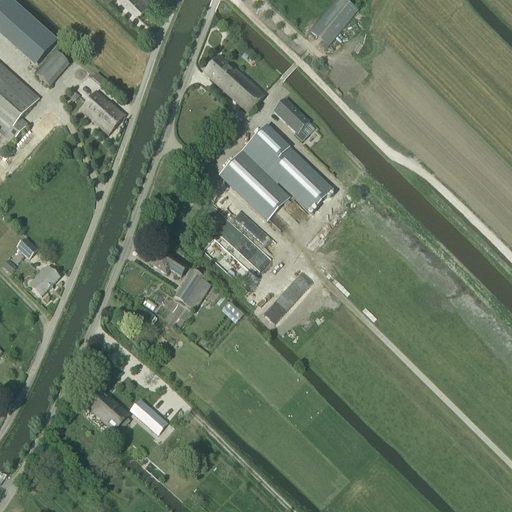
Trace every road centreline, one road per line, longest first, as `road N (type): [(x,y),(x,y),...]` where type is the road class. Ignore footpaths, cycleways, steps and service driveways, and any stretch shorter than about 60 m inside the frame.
road 1 (unclassified): [(11,492),(107,294),(215,0)]
road 2 (unclassified): [(0,431),(47,336),(175,0)]
road 3 (track): [(301,256),(511,465)]
